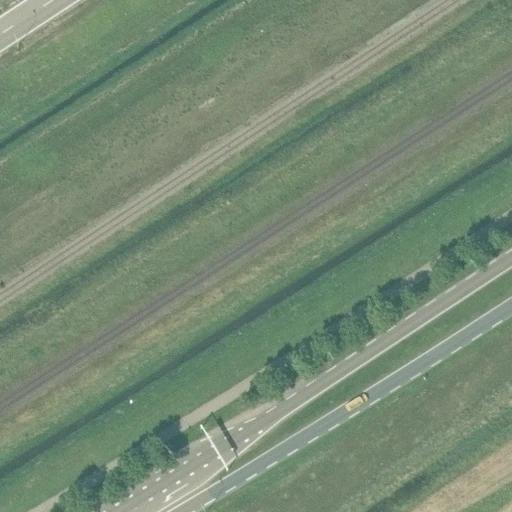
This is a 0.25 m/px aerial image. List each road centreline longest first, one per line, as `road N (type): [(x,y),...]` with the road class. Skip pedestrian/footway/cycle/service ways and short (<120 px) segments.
road 1 (tertiary): [(511,258),(263,422),(120,503)]
road 2 (tertiary): [(179,511),(511,304)]
